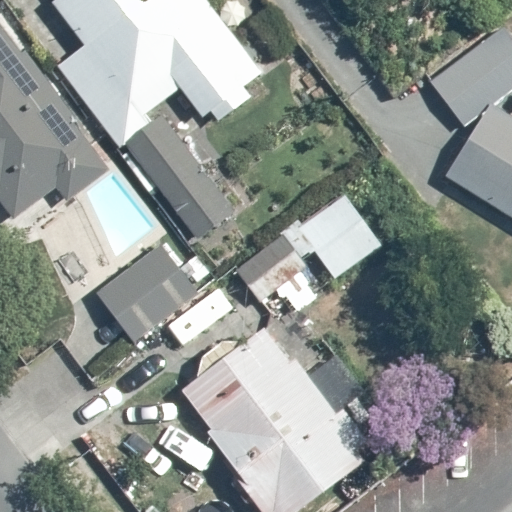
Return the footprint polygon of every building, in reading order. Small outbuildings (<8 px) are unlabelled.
[(74,47),(53,63),(118,150),(123,146),(196,242),(233,214),(151,106),(180,84),(203,115),(257,74),(201,0),(53,0),(54,1),(45,8),(74,47)] [(113,171),(0,16),(0,202),(13,220),(56,189),(67,204),(113,171)] [(511,116),(488,102),(441,178),(511,220),(511,116)] [(365,256),(331,205),(236,268),(258,301),(274,290),(291,316),(319,297),(293,258),(311,246),(332,277),(365,256)] [(197,295),(157,243),(94,291),(134,343),(197,295)] [(266,331),(183,392),(211,430),(206,434),(264,511),(299,511),(365,463),(358,453),(372,443),(345,407),(338,413),(297,358),(289,363),(266,331)]
